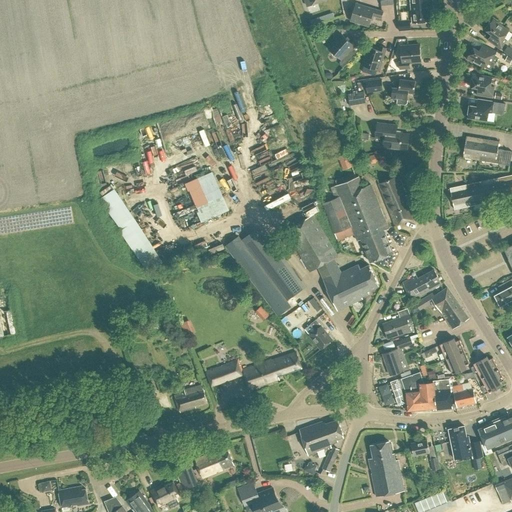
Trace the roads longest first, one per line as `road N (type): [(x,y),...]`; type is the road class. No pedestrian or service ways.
road 1 (tertiary): [(433,223),(449,33)]
road 2 (tertiary): [(511,369),(433,223)]
road 3 (unclassified): [(360,412),(431,418),(511,399)]
road 4 (unclassified): [(0,467),(151,440)]
road 5 (unclassified): [(151,440),(295,413)]
road 6 (residential): [(361,346),(417,237),(433,223)]
